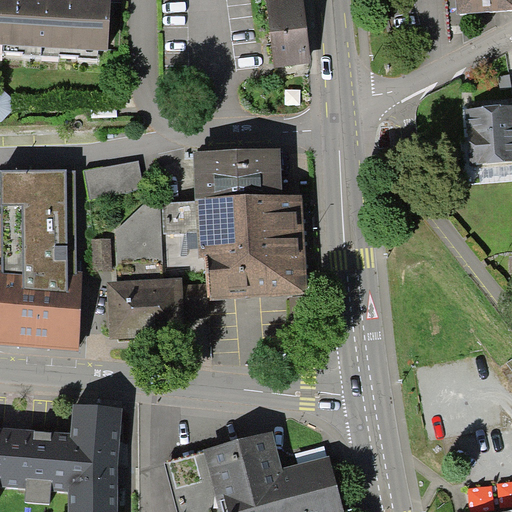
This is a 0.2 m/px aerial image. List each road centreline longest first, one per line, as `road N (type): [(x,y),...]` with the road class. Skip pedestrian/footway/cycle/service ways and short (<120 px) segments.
road 1 (residential): [(366,390),(308,395),(0,366)]
road 2 (residential): [(144,0),(143,80),(157,111),(177,129),(343,128)]
road 3 (secondary): [(343,128),(366,390)]
road 4 (residential): [(404,89),(422,194),(511,311)]
road 5 (secondary): [(366,390),(390,511)]
road 6 (residential): [(511,35),(404,89)]
